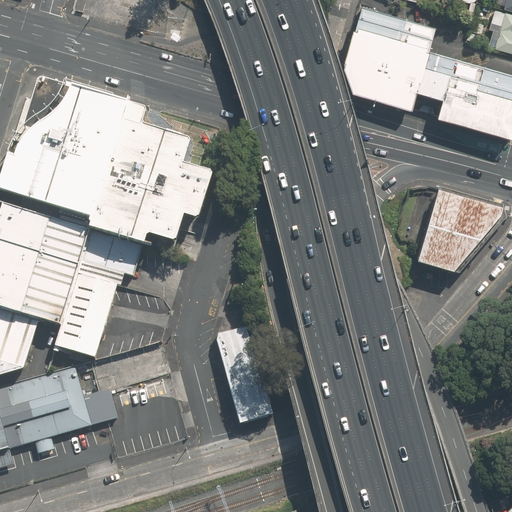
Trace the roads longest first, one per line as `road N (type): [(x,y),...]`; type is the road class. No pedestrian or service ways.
road 1 (motorway): [(385,511),(286,139),(240,0)]
road 2 (motorway): [(270,0),(302,90),(414,511)]
road 3 (motorway): [(332,511),(268,253),(254,100)]
road 4 (secondary): [(218,452),(340,415),(373,395),(489,277)]
road 5 (motorway): [(362,219),(476,511)]
road 6 (residential): [(226,208),(191,343),(218,452)]
road 7 (primary): [(25,35),(254,100)]
road 8 (secondary): [(14,511),(218,452)]
road 9 (residential): [(341,0),(328,57),(300,69),(282,59),(276,44),(283,15),(299,0)]
road 10 (primary): [(302,113),(453,156)]
road 11 (motorway): [(302,113),(337,160),(362,219)]
